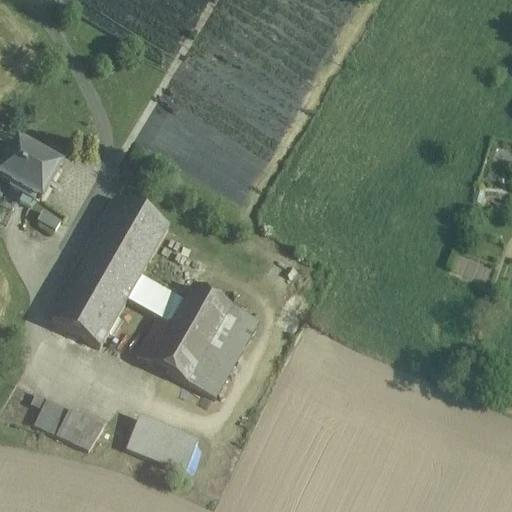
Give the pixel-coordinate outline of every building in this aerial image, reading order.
[(60,170),(16,145),(0,174),(0,180),(12,187),(9,192),(21,199),(24,194),(40,203),(60,170)] [(101,224),(70,279),(75,281),(50,325),(99,352),(126,304),(158,322),(136,361),(147,368),(192,291),(148,266),(168,232),(127,208),(114,232),(101,224)] [(60,225),(42,214),(36,224),(54,234),(60,225)] [(192,291),(147,368),(186,390),(230,313),(192,291)] [(230,313),(186,390),(214,406),(258,329),(230,313)] [(70,417),(46,405),(34,430),(57,442),(70,417)] [(101,433),(70,417),(57,442),(56,444),(88,460),(101,433)] [(196,446),(137,422),(123,456),(183,480),(196,446)]
